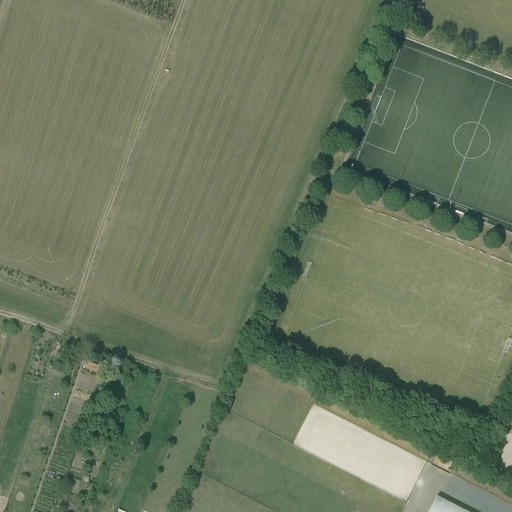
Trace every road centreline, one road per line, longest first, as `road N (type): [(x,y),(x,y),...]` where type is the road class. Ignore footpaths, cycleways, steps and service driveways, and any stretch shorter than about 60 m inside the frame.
road 1 (track): [(220,384),(386,0)]
road 2 (track): [(0,311),(220,384)]
